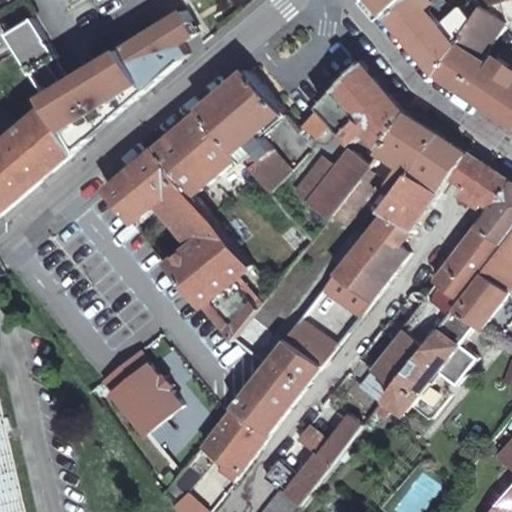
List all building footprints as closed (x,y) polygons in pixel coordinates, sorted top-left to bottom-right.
[(377,0),(390,16),(409,0),(377,0)] [(409,0),(390,16),(439,74),(486,6),(482,0),(472,0),(465,6),(464,4),(443,22),(427,3),(430,0),(437,0),(440,2),(443,0),(409,0)] [(439,74),(511,122),(511,63),(501,56),(494,65),(484,58),(508,22),(511,24),(511,0),(502,0),(486,6),(439,74)] [(35,17),(8,33),(14,43),(54,105),(81,149),(152,89),(128,48),(73,81),(35,17)] [(0,51),(14,43),(8,33),(0,19),(0,51)] [(373,126),(388,143),(409,110),(366,61),(335,96),(326,106),(308,126),(320,137),(336,119),(348,130),(345,133),(352,142),(355,139),(357,141),(373,126)] [(286,110),(252,69),(240,78),(204,109),(242,155),(275,194),(296,170),(267,136),(276,128),(272,123),(285,111),(286,110)] [(0,216),(3,217),(81,149),(54,105),(0,149),(0,216)] [(242,155),(204,109),(160,147),(198,193),(242,155)] [(443,133),(409,110),(388,143),(384,149),(405,164),(392,183),(397,188),(399,185),(403,189),(443,133)] [(470,152),(443,133),(403,189),(390,208),(392,209),(417,228),(454,176),(453,175),(470,152)] [(198,193),(160,147),(111,188),(138,221),(161,202),(196,242),(172,262),(207,304),(239,338),(263,307),(237,279),(255,263),(198,193)] [(298,192),(333,217),(336,215),(337,215),(364,179),(372,168),(374,166),(353,150),(339,169),(325,158),(298,192)] [(511,187),(511,180),(470,152),(453,175),(454,176),(466,185),(461,194),(482,207),(488,199),(498,206),(511,187)] [(382,176),(372,168),(364,179),(375,186),(382,176)] [(511,235),(511,187),(498,206),(493,214),(491,213),(482,225),(506,243),(511,235)] [(417,228),(392,209),(344,271),(379,297),(413,253),(404,241),(417,228)] [(464,298),(506,243),(482,225),(438,280),(448,287),(464,298)] [(511,292),(511,235),(506,243),(464,298),(457,306),(480,323),(486,327),(488,324),(511,292)] [(379,370),(398,385),(457,306),(464,298),(448,287),(437,301),(433,297),(379,370)] [(429,295),(375,367),(379,370),(433,297),(429,295)] [(410,413),(435,380),(438,381),(445,372),(461,383),(482,356),(464,343),(480,323),(457,306),(398,385),(388,397),(410,413)] [(252,386),(237,404),(273,432),(326,366),(289,339),(268,366),(276,373),(260,393),(252,386)] [(109,376),(153,431),(188,402),(174,385),(173,384),(169,388),(162,380),(167,376),(166,375),(144,348),(109,376)] [(375,367),(362,384),(384,402),(388,397),(398,385),(379,370),(375,367)] [(173,384),(174,385),(178,382),(170,372),(166,375),(167,376),(162,380),(169,388),(173,384)] [(0,511),(26,511),(0,399),(0,511)] [(237,404),(207,443),(230,460),(224,468),(233,475),(230,478),(234,483),(273,432),(237,404)] [(322,454),(336,465),(368,424),(353,414),(322,454)] [(311,437),(303,431),(299,436),(306,442),(311,437)] [(302,451),(308,443),(306,442),(299,436),(292,444),(302,451)] [(283,485),(308,501),(335,467),(336,465),(322,454),(320,453),(317,456),(314,454),(310,457),(313,460),(301,476),(282,456),(268,474),(283,485)] [(206,511),(178,480),(166,494),(182,511),(206,511)] [(261,511),(299,511),(308,501),(283,485),(261,511)] [(511,511),(511,502),(503,511),(511,511)]
